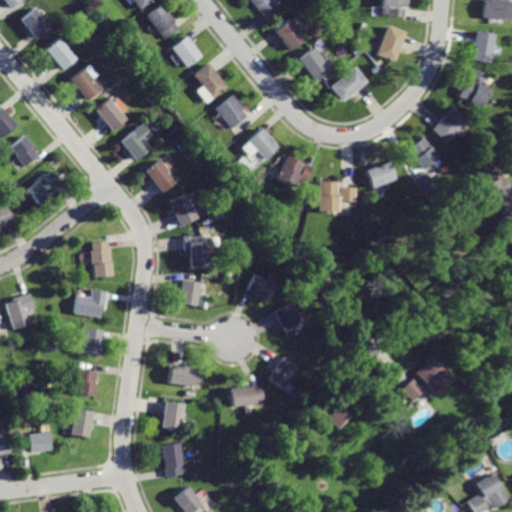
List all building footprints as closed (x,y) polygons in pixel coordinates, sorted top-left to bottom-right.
[(2,0),(9,8),(18,0),(2,0)] [(131,0),(138,9),(149,0),(131,0)] [(269,0),(245,0),(261,17),(274,5),(269,0)] [(381,0),(380,16),(401,18),(402,5),(406,6),(406,0),(381,0)] [(511,0),(484,0),(483,17),(511,18),(511,0)] [(158,5),(145,16),(163,39),(176,29),(158,5)] [(33,8),(18,20),(33,39),(48,27),(33,8)] [(288,19),(273,30),(288,50),(303,39),(288,19)] [(386,25),(373,54),(390,61),(403,32),(386,25)] [(477,30),(471,58),(489,61),(494,34),(477,30)] [(184,35),(171,46),(187,66),(200,56),(184,35)] [(57,39),(44,50),(61,71),(75,59),(57,39)] [(310,49),(297,60),(313,81),(327,71),(310,49)] [(206,63),(192,74),(211,98),(226,87),(206,63)] [(351,66),(327,85),(339,100),(363,81),(351,66)] [(81,68),(68,80),(87,101),(100,89),(81,68)] [(472,69),(460,97),(481,106),(490,87),(482,84),(486,75),(472,69)] [(230,95),(213,108),(228,128),(244,116),(239,110),(241,109),(230,95)] [(107,99),(95,110),(113,131),(125,120),(107,99)] [(451,106),(431,127),(446,141),(466,121),(451,106)] [(0,109),(0,135),(2,138),(15,127),(0,109)] [(141,125),(120,142),(135,160),(149,148),(143,141),(149,135),(141,125)] [(258,126),(243,140),(261,159),(276,145),(258,126)] [(22,136),(6,148),(22,168),(37,156),(22,136)] [(422,136),(406,148),(420,168),(437,156),(422,136)] [(285,154),(274,179),(291,187),(295,178),(302,182),(310,165),(285,154)] [(364,169),(371,187),(395,178),(388,160),(364,169)] [(158,161),(143,173),(161,193),(175,181),(158,161)] [(511,190),(490,166),(473,181),(502,215),(495,220),(502,228),(511,219),(511,190)] [(49,170),(44,175),(42,172),(24,189),(36,203),(60,182),(49,170)] [(423,171),(412,181),(423,193),(434,184),(423,171)] [(317,181),(316,209),(337,210),(337,203),(352,203),(352,187),(337,187),(337,181),(317,181)] [(186,193),(167,202),(178,227),(197,218),(186,193)] [(6,204),(0,207),(0,229),(16,220),(6,204)] [(179,235),(181,252),(186,251),(188,269),(206,266),(203,240),(198,241),(197,233),(179,235)] [(90,241),(91,249),(88,249),(89,263),(92,263),(94,278),(112,276),(108,239),(90,241)] [(320,271),(310,280),(321,293),(331,284),(320,271)] [(253,273),(245,290),(267,300),(275,283),(253,273)] [(181,279),(178,303),(196,306),(199,281),(181,279)] [(76,294),(73,312),(101,316),(105,291),(91,289),(90,296),(76,294)] [(28,294),(5,303),(14,329),(30,323),(25,309),(32,307),(28,294)] [(273,311),(286,336),(303,327),(290,302),(273,311)] [(84,327),(80,352),(98,355),(102,330),(84,327)] [(430,352),(423,359),(426,362),(414,374),(435,396),(454,378),(430,352)] [(280,356),(265,378),(281,389),(296,367),(280,356)] [(169,364),(167,383),(192,386),(195,367),(169,364)] [(78,369),(74,394),(93,396),(97,372),(78,369)] [(412,377),(409,380),(398,390),(410,402),(424,389),(412,377)] [(257,385),(241,388),(240,385),(226,388),(230,408),(260,401),(257,385)] [(162,400),(158,427),(177,430),(181,403),(162,400)] [(337,403),(322,419),(335,432),(350,416),(337,403)] [(74,407),(69,433),(87,437),(92,411),(74,407)] [(0,431),(0,453),(10,453),(8,431),(0,431)] [(17,434),(19,451),(48,448),(46,431),(17,434)] [(159,445),(165,477),(179,474),(178,468),(182,467),(179,454),(177,455),(175,442),(159,445)] [(492,473),(477,483),(482,492),(469,501),(476,511),(478,511),(489,506),(492,510),(509,499),(492,473)] [(188,485),(173,498),(185,511),(191,511),(203,503),(188,485)]
